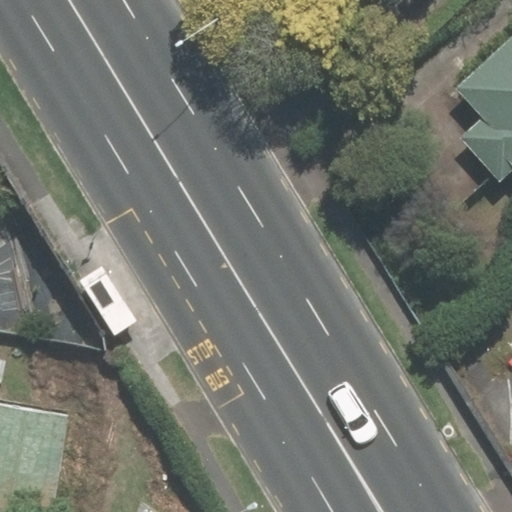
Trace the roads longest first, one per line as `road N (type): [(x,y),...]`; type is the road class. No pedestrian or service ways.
road 1 (primary): [(283,347),(66,0)]
road 2 (primary): [(283,347),(427,511)]
road 3 (primary): [(357,511),(283,347)]
